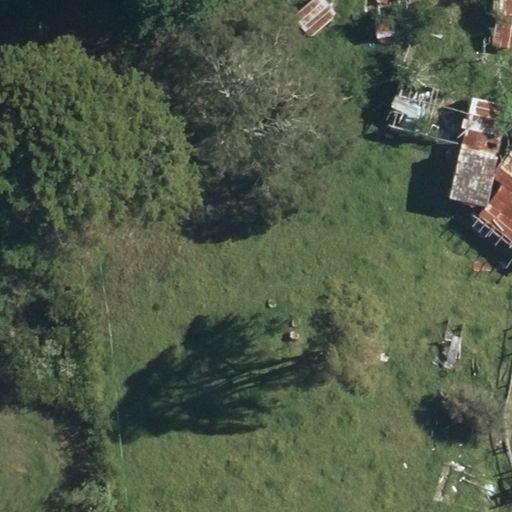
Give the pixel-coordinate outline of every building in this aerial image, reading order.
[(327,0),(311,0),(292,16),(309,36),(338,12),(327,0)] [(375,0),(376,41),(413,41),(412,0),(375,0)] [(504,185),(471,227),(511,259),(511,0),(491,0),(489,12),(498,13),(492,47),(511,50),(511,156),(495,178),(504,185)] [(398,79),(388,127),(464,144),(451,202),(485,209),(508,103),(398,79)] [(447,407),(411,398),(400,440),(436,449),(447,407)]
